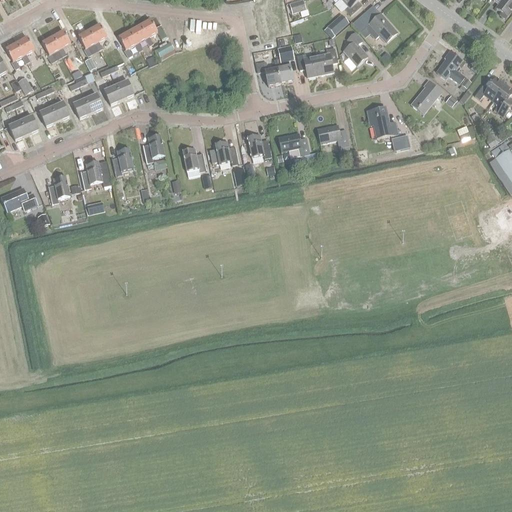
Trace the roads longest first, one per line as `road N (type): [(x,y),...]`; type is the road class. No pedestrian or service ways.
road 1 (residential): [(256,111),(236,22),(225,16),(64,0),(0,30)]
road 2 (residential): [(0,176),(137,115),(213,120),(256,111)]
road 3 (residential): [(256,111),(399,78),(447,15)]
